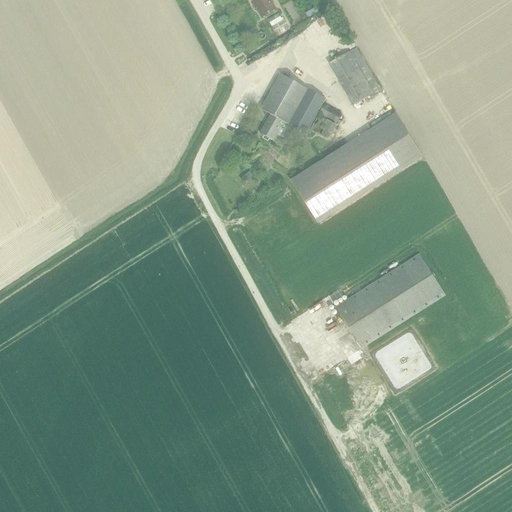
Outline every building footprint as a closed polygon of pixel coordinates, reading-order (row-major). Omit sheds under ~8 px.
[(271,0),(253,0),(263,17),(277,9),(271,0)] [(315,7),(305,13),(308,18),(318,12),(315,7)] [(315,24),(304,33),(308,37),(318,28),(315,24)] [(356,48),(329,63),(353,105),(380,90),(356,48)] [(271,114),(260,133),(274,141),(277,135),(284,139),(292,125),(307,134),(326,99),(281,74),(262,109),(271,114)] [(336,123),(341,113),(324,104),(319,113),(336,123)] [(319,222),(421,157),(394,115),(292,180),(319,222)] [(311,129),(319,134),(326,120),(318,116),(311,129)] [(249,171),(240,178),(244,183),(253,176),(249,171)] [(419,255),(336,308),(361,348),(445,294),(419,255)] [(409,331),(374,354),(397,389),(432,367),(409,331)]
